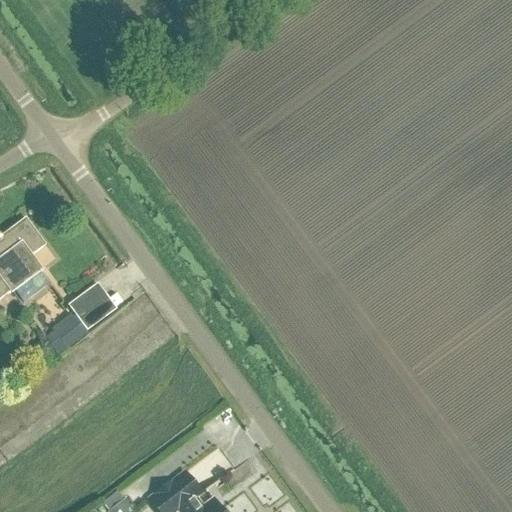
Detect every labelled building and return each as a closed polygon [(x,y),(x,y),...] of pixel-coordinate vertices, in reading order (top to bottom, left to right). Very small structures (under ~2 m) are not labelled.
[(26,221),(0,239),(0,279),(10,294),(12,296),(15,293),(24,304),(49,286),(40,275),(43,273),(32,257),(45,247),(26,221)] [(0,300),(10,294),(0,279),(0,300)] [(98,286),(68,308),(79,323),(109,301),(98,286)] [(72,319),(53,334),(56,337),(47,343),(48,344),(52,350),(58,357),(66,351),(67,351),(86,336),(72,319)] [(52,350),(48,344),(41,343),(36,347),(35,354),(39,360),(46,361),(51,357),(52,350)] [(220,511),(214,503),(203,511),(195,502),(201,497),(185,475),(149,501),(155,508),(157,511),(220,511)]
